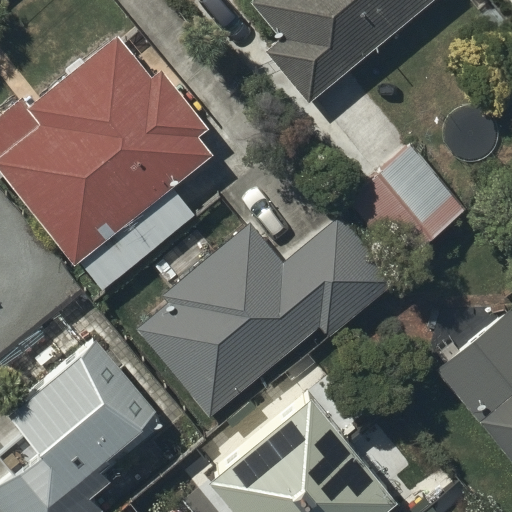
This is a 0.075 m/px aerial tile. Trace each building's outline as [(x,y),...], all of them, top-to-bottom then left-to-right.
[(261,58),(305,109),(436,0),(259,0),(248,9),(277,44),(261,58)] [(118,40),(29,113),(21,103),(0,120),(0,181),(1,181),(75,272),(81,267),(103,293),(193,219),(171,191),(212,158),(197,139),(208,130),(163,75),(153,83),(118,40)] [(408,150),(342,204),(397,270),(463,215),(408,150)] [(168,305),(136,331),(211,420),(384,276),(338,221),(284,266),(251,226),(163,299),(168,305)] [(511,307),(509,304),(433,367),(511,461),(511,307)] [(0,488),(0,511),(100,511),(92,502),(111,486),(105,478),(166,429),(97,345),(14,413),(19,418),(12,424),(26,441),(13,451),(9,446),(0,453),(0,464),(12,479),(0,488)] [(183,511),(165,489),(139,511),(183,511)] [(292,511),(278,495),(258,511),(369,511),(366,507),(359,511),(292,511)]
